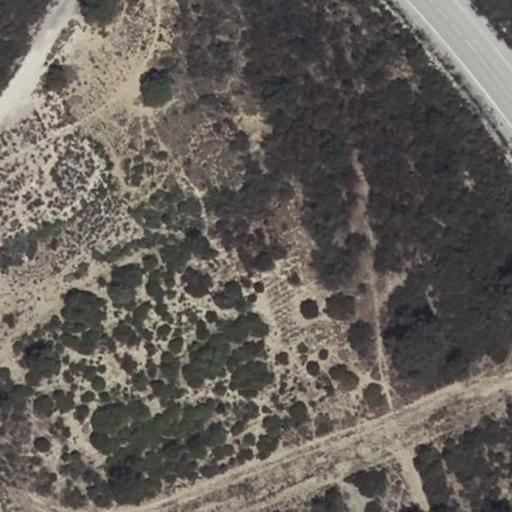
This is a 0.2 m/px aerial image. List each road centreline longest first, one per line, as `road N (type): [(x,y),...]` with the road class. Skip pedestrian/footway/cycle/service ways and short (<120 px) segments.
road 1 (track): [(79,0),(0,99)]
road 2 (unclassified): [(511,94),(434,0)]
